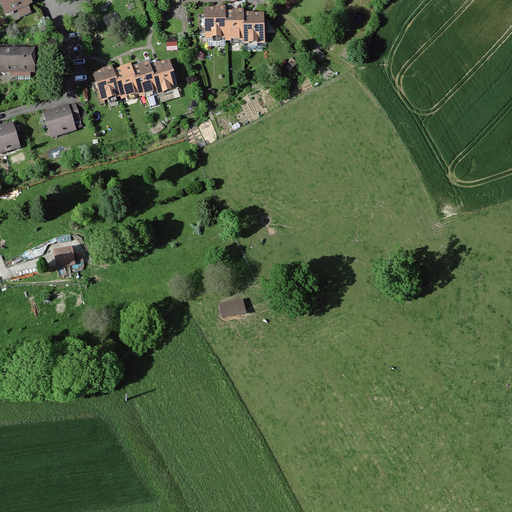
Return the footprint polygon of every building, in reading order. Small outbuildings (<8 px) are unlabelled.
[(32,7),(28,0),(0,0),(0,4),(6,18),(17,13),(19,19),(30,15),(28,9),(32,7)] [(265,47),(264,16),(244,16),(244,12),(226,12),(226,10),(204,10),(205,43),(225,42),(225,44),(243,44),(243,47),(265,47)] [(35,75),(36,49),(0,47),(0,73),(9,74),(9,78),(31,79),(31,75),(35,75)] [(179,92),(170,62),(159,65),(159,64),(149,67),(149,64),(132,69),(131,66),(119,69),(120,71),(113,73),(112,69),(101,72),(101,73),(92,76),(101,106),(120,100),(121,103),(139,98),(140,101),(157,95),(158,98),(179,92)] [(87,119),(82,106),(76,108),(75,107),(69,109),(68,108),(42,116),(50,143),(76,134),(76,132),(81,131),(78,122),(87,119)] [(0,157),(20,152),(12,126),(0,129),(0,157)] [(73,259),(72,251),(53,254),(56,271),(83,267),(81,257),(73,259)] [(243,316),(240,303),(219,307),(222,320),(243,316)]
